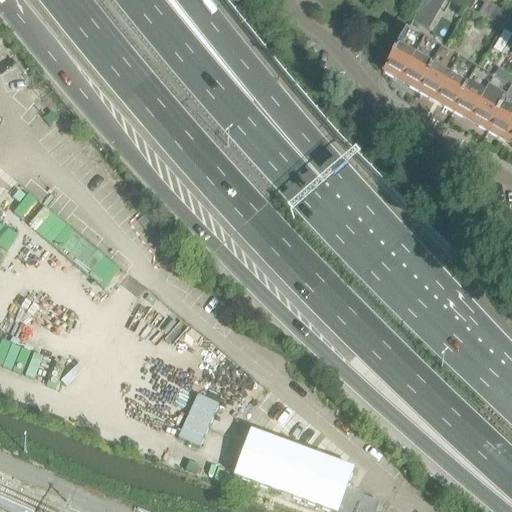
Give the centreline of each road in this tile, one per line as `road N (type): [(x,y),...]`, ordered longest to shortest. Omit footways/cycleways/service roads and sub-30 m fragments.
road 1 (motorway): [(13,0),(224,250),(341,370),(511,492)]
road 2 (motorway): [(65,0),(279,247),(511,474)]
road 3 (motorway): [(332,224),(138,0)]
road 4 (residential): [(286,0),(328,36),(386,112),(511,184)]
road 5 (motorway): [(332,224),(313,149),(193,0)]
road 6 (motorway): [(511,399),(332,224)]
